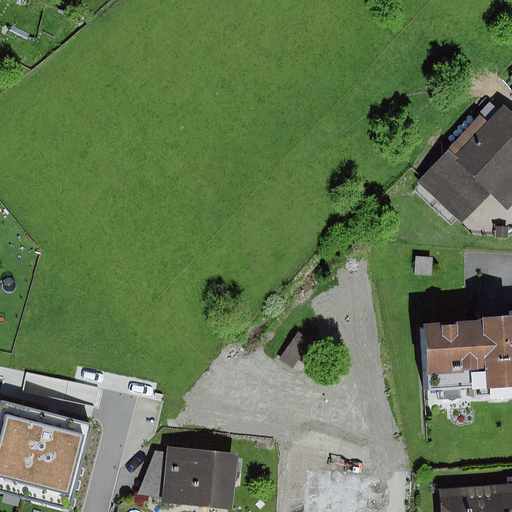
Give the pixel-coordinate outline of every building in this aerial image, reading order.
[(496,190),(511,205),(511,120),(505,114),(460,160),(454,154),(424,184),(464,223),(496,190)] [(511,327),(426,332),(429,395),(511,391),(511,327)] [(95,424),(3,401),(0,412),(0,493),(73,511),(95,424)] [(163,509),(193,511),(242,511),(248,456),(176,448),(175,459),(163,458),(149,494),(164,500),(163,509)] [(360,476),(309,475),(308,511),(383,511),(384,483),(360,483),(360,476)] [(511,489),(441,494),(441,511),(511,511),(511,479),(510,480),(511,489)]
